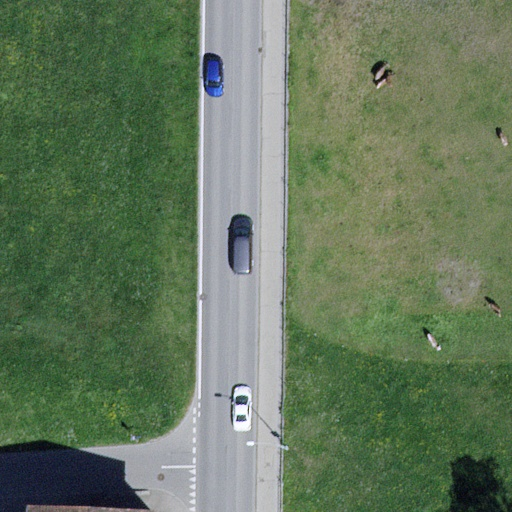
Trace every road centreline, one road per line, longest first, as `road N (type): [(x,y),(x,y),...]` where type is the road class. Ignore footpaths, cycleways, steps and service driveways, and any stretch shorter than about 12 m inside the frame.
road 1 (primary): [(224,462),(230,0)]
road 2 (residential): [(0,475),(224,462)]
